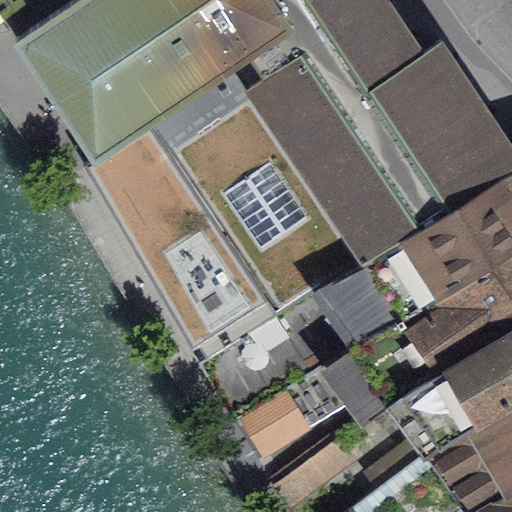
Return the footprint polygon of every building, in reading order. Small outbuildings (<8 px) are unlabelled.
[(96,154),(293,16),(281,0),(68,0),(15,36),(96,154)] [(85,162),(200,360),(339,274),(367,258),(403,237),(449,211),(491,186),(511,172),(511,145),(440,38),(421,51),(387,0),(281,0),(293,16),(96,154),(85,162)] [(511,172),(491,186),(449,211),(403,237),(367,258),(339,274),(200,360),(234,418),(237,416),(251,408),(300,379),(340,353),(364,337),(376,328),(406,311),(454,285),(478,270),(494,260),(511,248),(511,172)] [(511,248),(494,260),(478,270),(454,285),(406,311),(376,328),(364,337),(340,353),(342,356),(353,367),(380,400),(377,402),(380,405),(381,405),(382,406),(390,400),(414,381),(511,325),(511,248)] [(511,325),(414,381),(390,400),(391,401),(397,397),(429,444),(423,448),(425,449),(449,432),(489,405),(511,390),(511,325)] [(251,408),(237,416),(260,453),(343,401),(342,376),(353,367),(342,356),(340,353),(300,379),(251,408)] [(449,432),(425,449),(343,511),(511,511),(511,390),(489,405),(449,432)]
